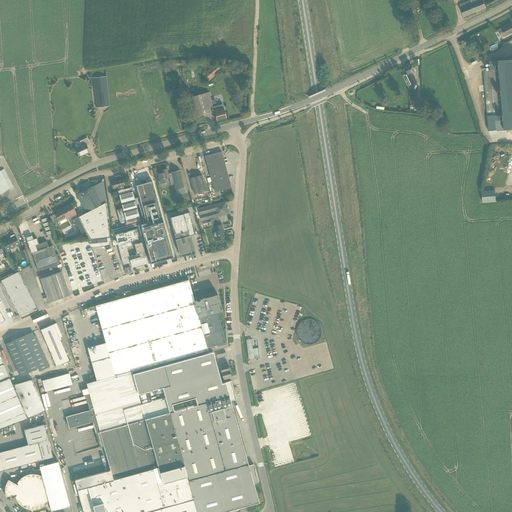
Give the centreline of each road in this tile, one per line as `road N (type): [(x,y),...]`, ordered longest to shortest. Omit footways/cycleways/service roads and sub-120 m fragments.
road 1 (primary): [(441,511),(395,445),(364,369),(302,0)]
road 2 (secondary): [(232,125),(309,101),(511,1)]
road 3 (tertiary): [(271,511),(240,370),(236,251)]
road 4 (residential): [(0,231),(90,175),(238,138)]
road 5 (unclassified): [(0,335),(123,282),(236,251)]
road 6 (secondary): [(0,214),(93,164),(232,125)]
road 7 (unknown): [(75,511),(54,407),(82,384),(86,362)]
road 8 (track): [(257,0),(252,120)]
